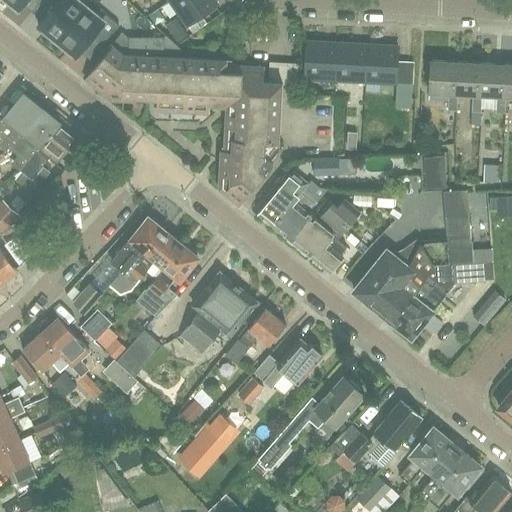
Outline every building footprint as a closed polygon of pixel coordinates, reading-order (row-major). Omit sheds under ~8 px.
[(6,0),(19,10),(27,0),(6,0)] [(38,25),(57,41),(86,6),(78,0),(47,0),(54,6),(38,25)] [(214,0),(170,0),(188,25),(218,4),(214,0)] [(57,41),(77,57),(92,37),(102,45),(119,25),(100,9),(96,14),(86,6),(57,41)] [(336,80),(338,44),(307,42),(305,78),(336,80)] [(365,82),(368,46),(338,44),(336,80),(365,82)] [(368,46),(365,82),(396,84),(398,47),(368,46)] [(269,82),(264,82),(265,68),(125,59),(111,47),(88,76),(110,94),(112,93),(123,93),(122,98),(157,99),(157,110),(208,113),(209,102),(227,103),(223,186),(242,202),(279,157),(283,84),(298,85),(299,63),(270,62),(269,82)] [(428,93),(448,94),(447,111),(457,112),(458,95),(453,94),(454,63),(430,62),(428,93)] [(477,96),(478,64),(454,63),(453,94),(458,95),(472,95),(471,112),(470,123),(480,125),(481,113),(482,96),(477,96)] [(501,96),(503,65),(478,64),(477,96),(482,96),(496,97),(495,114),(505,114),(506,97),(501,96)] [(511,65),(503,65),(501,96),(506,97),(511,96),(511,65)] [(20,135),(42,109),(24,94),(2,121),(0,119),(0,137),(2,139),(0,141),(0,146),(5,151),(8,148),(10,149),(12,147),(10,145),(19,134),(20,135)] [(20,169),(58,123),(42,109),(20,135),(19,134),(10,145),(12,147),(10,149),(17,156),(11,164),(18,170),(20,169)] [(20,169),(18,170),(19,171),(21,169),(32,179),(49,159),(55,164),(78,137),(62,123),(61,124),(58,123),(20,169)] [(420,154),(421,187),(450,186),(448,153),(420,154)] [(313,176),(338,175),(338,158),(313,158),(313,176)] [(310,184),(322,186),(312,179),(309,183),(304,179),(295,171),(291,176),(288,174),(271,194),(273,196),(259,213),(275,226),(310,184)] [(327,190),(322,186),(310,184),(275,226),(289,238),(299,225),(306,230),(315,219),(301,207),(305,202),(313,208),(320,199),(327,190)] [(4,236),(19,219),(17,217),(19,214),(2,200),(0,202),(0,232),(2,234),(4,236)] [(339,231),(342,234),(343,235),(345,231),(361,213),(348,202),(342,202),(338,206),(334,202),(322,216),(331,224),(339,231)] [(455,265),(473,264),(471,249),(470,242),(471,242),(469,216),(445,217),(447,243),(424,245),(409,264),(407,267),(388,252),(355,292),(393,322),(425,282),(439,267),(455,266),(455,265)] [(148,253),(166,231),(158,224),(159,222),(153,217),(152,219),(149,217),(126,245),(125,244),(111,261),(126,274),(127,274),(146,251),(148,253)] [(327,229),(315,219),(306,230),(299,225),(289,238),(331,272),(344,256),(342,255),(347,247),(338,239),(342,234),(339,231),(331,224),(327,229)] [(166,231),(148,253),(146,251),(127,274),(126,274),(116,277),(108,286),(120,295),(131,290),(140,279),(140,280),(156,260),(164,266),(182,244),(179,242),(181,240),(176,236),(174,238),(166,231)] [(363,253),(368,247),(359,240),(355,246),(363,253)] [(182,244),(164,266),(165,268),(147,291),(137,300),(156,316),(172,299),(165,292),(177,277),(181,280),(199,258),(196,256),(198,254),(193,249),(191,251),(182,244)] [(0,283),(18,271),(0,247),(0,283)] [(493,262),(492,248),(471,249),(473,264),(484,263),(493,262)] [(455,266),(456,282),(456,284),(485,282),(484,263),(473,264),(455,265),(455,266)] [(447,292),(456,282),(455,266),(439,267),(425,282),(433,288),(436,283),(447,292)] [(230,336),(258,302),(221,272),(194,306),(200,311),(181,335),(202,352),(222,328),(230,336)] [(448,293),(447,292),(436,283),(433,288),(425,282),(393,322),(412,337),(421,325),(424,328),(436,314),(433,312),(448,293)] [(85,314),(102,293),(90,283),(74,302),(85,314)] [(485,325),(492,317),(481,307),(474,316),(485,325)] [(270,345),(286,325),(266,308),(250,328),(251,328),(240,341),(228,354),(238,362),(248,348),(249,349),(259,336),(270,345)] [(95,341),(96,339),(108,327),(111,324),(97,310),(80,327),(95,341)] [(59,317),(41,333),(69,364),(68,364),(72,368),(90,351),(78,339),(59,317)] [(115,359),(134,377),(162,345),(156,340),(143,329),(128,347),(127,346),(115,359)] [(68,364),(69,364),(41,333),(23,350),(42,371),(52,363),(60,372),(68,364)] [(316,344),(311,346),(309,344),(307,345),(300,339),(279,363),(269,355),(253,372),(271,388),(285,372),(298,384),(323,356),(319,353),(320,348),(316,344)] [(28,385),(37,378),(20,355),(11,363),(28,385)] [(93,382),(83,372),(76,379),(85,389),(93,382)] [(77,386),(65,373),(53,385),(64,398),(77,386)] [(0,396),(1,395),(22,384),(17,376),(0,384),(0,396)] [(301,409),(259,459),(261,461),(259,463),(266,469),(268,467),(270,469),(287,450),(285,448),(309,420),(318,428),(326,420),(335,429),(365,395),(360,390),(361,389),(351,379),(350,380),(345,376),(332,389),(331,390),(332,390),(326,396),(325,397),(316,407),(313,404),(305,413),(301,409)] [(253,379),(240,394),(249,403),(263,388),(253,379)] [(93,382),(85,389),(94,399),(102,392),(93,382)] [(207,387),(183,407),(197,424),(221,404),(207,387)] [(511,391),(499,408),(511,418),(511,391)] [(0,421),(24,411),(18,397),(5,403),(1,395),(0,396),(0,421)] [(344,452),(356,463),(367,451),(372,455),(371,459),(379,466),(384,466),(399,450),(396,448),(421,418),(401,401),(375,433),(376,434),(370,442),(361,434),(344,452)] [(0,447),(21,438),(12,419),(25,412),(24,411),(0,421),(0,447)] [(35,433),(60,421),(58,416),(33,427),(35,433)] [(35,433),(38,438),(63,427),(60,421),(35,433)] [(199,474),(228,441),(211,426),(182,460),(199,474)] [(428,470),(451,443),(434,429),(411,456),(415,459),(400,477),(409,485),(424,467),(428,470)] [(21,438),(0,447),(0,464),(4,473),(31,461),(21,438)] [(430,502),(467,456),(451,443),(428,470),(437,477),(434,481),(432,480),(421,494),(430,502)] [(467,456),(430,502),(439,510),(451,495),(450,494),(453,490),(458,494),(465,485),(468,488),(482,471),(479,469),(480,467),(467,456)] [(370,511),(391,488),(377,475),(356,497),(370,511)] [(473,511),(478,508),(482,511),(495,511),(511,493),(511,492),(493,476),(479,493),(477,491),(472,497),(473,499),(471,501),(467,497),(454,511),(473,511)] [(371,511),(383,511),(399,495),(391,488),(370,511),(371,511)] [(22,511),(47,511),(48,511),(39,492),(17,501),(22,511)] [(329,507),(335,511),(344,511),(352,502),(340,493),(329,507)] [(207,511),(228,511),(236,504),(226,494),(207,511)]
